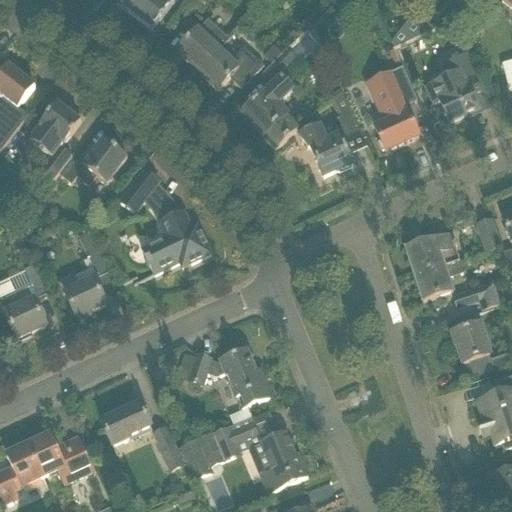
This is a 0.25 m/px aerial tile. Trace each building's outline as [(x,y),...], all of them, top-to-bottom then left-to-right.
[(134,0),(125,13),(136,21),(137,20),(150,30),(149,30),(150,31),(168,8),(161,2),(162,0),(134,0)] [(366,0),(349,0),(355,12),(369,5),(366,0)] [(511,0),(503,0),(502,3),(511,10),(511,64),(503,66),(509,92),(511,90),(511,0)] [(188,66),(197,75),(224,46),(228,42),(208,22),(197,34),(177,55),(179,57),(189,66),(188,66)] [(400,35),(392,46),(393,50),(409,43),(400,35)] [(246,94),(267,69),(247,50),(238,60),(224,46),(197,75),(206,83),(207,83),(216,91),(216,92),(218,93),(231,80),(246,94)] [(272,84),(295,61),(288,53),(264,76),(272,84)] [(446,82),(426,91),(434,108),(440,106),(449,126),(468,118),(479,113),(471,95),(469,91),(481,86),(468,59),(455,65),(460,76),(446,82)] [(0,155),(24,125),(14,117),(35,90),(8,69),(1,78),(0,76),(0,155)] [(403,71),(391,76),(405,110),(418,105),(403,71)] [(391,76),(365,87),(383,127),(375,130),(385,155),(418,141),(405,110),(391,76)] [(244,118),(254,129),(255,130),(254,131),(262,140),(261,140),(262,141),(263,141),(275,154),(296,134),(294,132),(295,131),(286,121),(288,119),(287,118),(286,118),(277,108),(293,94),(282,82),(266,96),(257,104),(242,117),(243,118),(244,118)] [(346,137),(358,132),(342,94),(333,101),(341,118),(337,119),(346,137)] [(29,144),(40,152),(53,162),(40,177),(51,186),(57,179),(72,160),(61,151),(64,147),(81,126),(79,124),(81,121),(71,114),(69,117),(57,107),(40,129),(29,144)] [(348,152),(343,141),(342,138),(326,145),(319,129),(299,138),(310,152),(324,181),(325,181),(325,180),(339,174),(339,175),(351,169),(352,170),(353,170),(345,153),(348,152)] [(107,188),(115,177),(127,161),(103,143),(83,169),(73,161),(60,178),(71,187),(76,180),(89,189),(96,180),(107,188)] [(136,218),(147,202),(159,186),(144,175),(120,207),(136,218)] [(155,279),(180,267),(190,262),(192,266),(191,267),(191,268),(211,258),(197,230),(192,232),(184,216),(157,229),(163,241),(142,253),(155,279)] [(511,253),(503,257),(509,273),(511,272),(511,217),(502,221),(511,246),(511,248),(511,253)] [(485,248),(488,256),(501,252),(498,243),(491,224),(478,229),(485,248)] [(107,277),(98,259),(88,237),(79,241),(98,282),(107,277)] [(406,254),(414,280),(445,270),(459,265),(454,251),(451,239),(406,254)] [(453,296),(449,282),(463,277),(459,265),(445,270),(414,280),(423,306),(453,296)] [(4,317),(9,326),(17,344),(19,344),(18,343),(30,338),(30,337),(45,330),(45,331),(46,330),(34,304),(48,297),(34,267),(23,273),(31,289),(27,291),(26,289),(0,301),(0,307),(5,317),(4,317)] [(64,297),(69,306),(77,324),(90,317),(90,316),(105,309),(105,310),(106,310),(93,283),(79,289),(74,278),(57,286),(63,298),(64,297)] [(500,308),(493,287),(454,300),(457,313),(479,306),(482,314),(500,308)] [(467,368),(471,381),(493,374),(478,326),(442,336),(453,372),(467,368)] [(246,412),(247,412),(270,402),(259,376),(255,377),(246,356),(221,366),(222,366),(219,367),(210,364),(197,359),(188,385),(202,390),(206,378),(216,381),(230,375),(246,412)] [(511,380),(508,382),(508,383),(498,386),(502,399),(477,407),(482,422),(477,424),(478,426),(484,442),(491,439),(495,451),(502,449),(503,453),(502,454),(503,455),(511,452),(511,380)] [(151,432),(148,426),(140,407),(101,425),(113,451),(129,443),(129,442),(151,432)] [(247,412),(246,412),(230,419),(234,429),(176,453),(183,469),(187,467),(194,484),(211,477),(209,472),(240,459),(240,457),(250,453),(269,497),(308,481),(298,459),(295,461),(285,438),(263,448),(259,440),(260,439),(253,421),(252,422),(247,412)] [(184,471),(183,469),(176,453),(174,454),(165,434),(154,438),(172,476),(184,471)] [(50,440),(29,450),(43,481),(57,474),(65,491),(94,477),(78,442),(64,449),(65,451),(57,454),(50,440)] [(13,494),(43,481),(29,450),(7,460),(13,475),(6,478),(5,476),(0,477),(0,502),(2,507),(16,501),(13,494)] [(500,511),(511,511),(511,475),(486,484),(491,501),(496,499),(500,511)]
